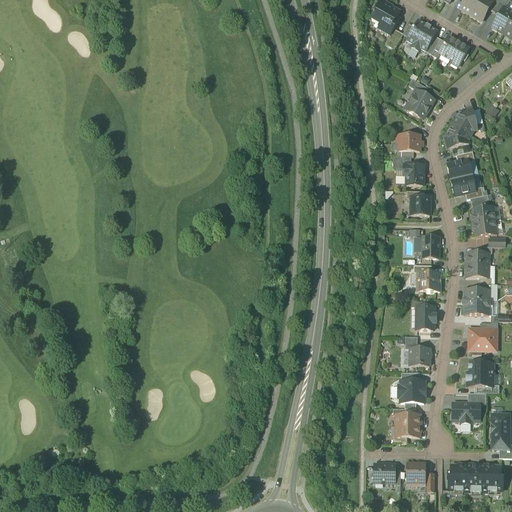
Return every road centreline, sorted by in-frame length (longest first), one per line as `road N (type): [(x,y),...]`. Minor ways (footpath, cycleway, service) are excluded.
road 1 (track): [(261,0),(292,91),(297,154),(292,281),(262,451),(235,491),(212,499),(13,511)]
road 2 (residential): [(506,61),(453,103),(431,143),(453,231),(455,288),(431,455)]
road 3 (tertiary): [(296,0),(322,150),(324,235),(310,356)]
road 4 (tertiary): [(292,511),(310,356)]
road 5 (tertiary): [(310,356),(273,507)]
road 6 (residential): [(506,61),(399,1)]
